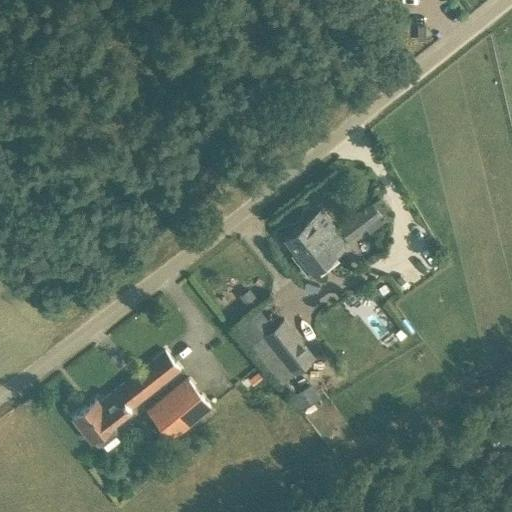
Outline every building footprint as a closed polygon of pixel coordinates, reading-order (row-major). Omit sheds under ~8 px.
[(380,196),(372,202),(341,227),(350,238),(388,207),(380,196)] [(284,236),(290,244),(301,258),(313,272),(349,243),(338,229),(321,208),(284,236)] [(249,286),(239,293),(249,306),(258,298),(249,286)] [(265,332),(295,371),(315,356),(285,317),(265,332)] [(402,326),(395,331),(400,338),(407,332),(402,326)] [(92,440),(95,438),(98,442),(103,442),(116,432),(117,426),(115,423),(116,422),(114,419),(180,367),(166,348),(99,401),(96,397),(73,415),(92,440)] [(290,394),(299,408),(300,409),(319,397),(324,393),(314,378),(291,393),(290,394)] [(150,412),(172,439),(212,406),(189,379),(150,412)]
